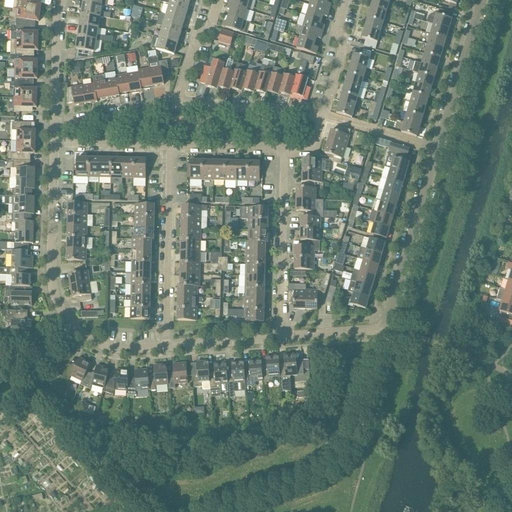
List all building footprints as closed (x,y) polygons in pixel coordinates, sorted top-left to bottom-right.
[(40,13),(42,3),(35,2),(35,0),(14,0),(13,8),(18,9),(40,13)] [(164,0),(164,2),(170,4),(188,10),(190,0),(164,0)] [(247,10),(250,0),(233,0),(233,1),(231,0),(230,0),(229,5),(247,10)] [(311,0),(310,5),(329,11),(331,4),(327,3),(327,0),(311,0)] [(373,0),(371,8),(386,13),(389,3),(378,0),(373,0)] [(440,0),(451,3),(449,9),(455,10),(457,0),(440,0)] [(81,14),(100,17),(110,19),(111,14),(101,12),(102,6),(76,2),(76,6),(82,7),(81,14)] [(166,15),(185,21),(188,10),(170,4),(166,15)] [(132,16),(141,18),(144,8),(135,5),(132,16)] [(247,10),(229,5),(227,10),(230,10),(228,16),(244,21),(251,23),(244,21),(247,10)] [(278,7),(273,6),(269,5),(267,10),(276,13),(278,7)] [(329,11),(310,5),(307,16),(322,20),(323,16),(327,17),(329,11)] [(368,18),(383,23),(386,13),(371,8),(368,18)] [(40,13),(18,9),(16,18),(16,26),(22,27),(22,25),(34,27),(35,27),(35,21),(39,22),(40,13)] [(433,25),(449,29),(452,19),(454,14),(441,10),(439,15),(436,15),(436,14),(435,14),(434,14),(433,14),(432,14),(431,14),(430,15),(429,15),(429,16),(428,16),(428,17),(426,22),(433,25)] [(80,26),(99,29),(100,17),(81,14),(80,26)] [(323,33),(325,26),(321,25),(322,20),(307,16),(301,14),(298,25),(303,27),(323,33)] [(185,21),(166,15),(163,27),(181,32),(185,21)] [(248,34),(251,23),(244,21),(228,16),(227,22),(224,22),(222,27),(248,34)] [(381,33),(383,23),(368,18),(365,28),(381,33)] [(278,31),(282,32),(286,22),(277,19),(274,30),(278,31)] [(431,34),(446,39),(449,29),(433,25),(431,34)] [(22,32),(22,27),(16,26),(11,26),(11,41),(38,41),(38,32),(22,32)] [(99,29),(80,26),(78,38),(97,41),(112,43),(113,38),(98,35),(99,29)] [(178,44),(181,32),(163,27),(160,38),(178,44)] [(323,33),(303,27),(300,38),(315,42),(317,38),(321,39),(323,33)] [(381,33),(365,28),(362,38),(371,41),(378,43),(381,33)] [(222,30),(220,36),(232,39),(234,33),(222,30)] [(428,44),(443,49),(446,39),(431,34),(428,44)] [(154,36),(150,48),(174,55),(178,44),(160,38),(154,36)] [(231,45),(232,39),(220,36),(218,42),(231,45)] [(95,52),(97,41),(78,38),(76,50),(79,50),(77,60),(76,60),(75,60),(75,61),(77,61),(93,58),(94,52),(95,52)] [(314,46),(315,42),(300,38),(297,49),(316,55),(318,48),(314,46)] [(267,50),(269,44),(257,40),(255,46),(267,50)] [(38,51),(38,41),(11,41),(10,55),(22,55),(22,50),(38,51)] [(280,47),(269,44),(267,50),(278,53),(280,47)] [(440,59),(443,49),(428,44),(425,54),(440,59)] [(130,66),(137,65),(135,53),(128,54),(130,66)] [(296,78),(291,94),(292,94),(291,97),(299,99),(300,94),(304,95),(302,99),(307,101),(311,88),(306,87),(308,79),(303,77),(307,62),(313,64),(315,57),(303,54),(301,60),(296,76),(296,78)] [(351,64),(366,69),(369,58),(354,54),(351,64)] [(437,68),(440,59),(425,54),(422,64),(437,68)] [(15,55),(15,69),(38,70),(38,61),(25,60),(25,55),(22,55),(10,55),(15,55)] [(148,58),(150,69),(153,87),(164,85),(163,76),(169,75),(167,61),(158,62),(157,57),(148,58)] [(226,60),(225,64),(223,69),(223,72),(218,87),(218,88),(226,90),(227,88),(230,88),(235,73),(235,70),(237,64),(226,60)] [(205,66),(200,83),(206,84),(205,86),(218,90),(218,88),(218,87),(223,72),(223,69),(225,64),(222,63),(215,61),(213,61),(211,68),(205,66)] [(80,73),(78,62),(71,63),(73,74),(80,73)] [(437,68),(422,64),(415,62),(412,72),(419,74),(434,78),(437,68)] [(235,73),(230,88),(239,91),(239,89),(243,90),(242,89),(247,74),(248,71),(249,66),(249,67),(237,64),(235,70),(235,73)] [(243,90),(251,92),(251,90),(255,91),(259,75),(260,72),(261,68),(262,65),(257,64),(256,67),(249,66),(248,71),(247,74),(242,89),(243,90)] [(351,64),(348,74),(364,78),(366,69),(351,64)] [(255,91),(263,93),(264,91),(267,92),(272,76),(271,76),(272,73),(274,67),(268,66),(267,70),(261,68),(260,72),(259,75),(255,91)] [(267,92),(275,94),(276,92),(279,93),(284,77),(284,74),(285,71),(274,67),(272,73),(271,76),(272,76),(267,92)] [(38,70),(15,69),(15,84),(28,84),(28,79),(37,79),(38,70)] [(150,69),(138,71),(138,73),(139,73),(142,90),(143,90),(150,89),(150,87),(153,87),(150,69)] [(131,94),(139,93),(139,91),(142,90),(139,73),(138,73),(127,74),(131,92),(131,94)] [(120,96),(128,95),(128,93),(131,92),(127,74),(116,76),(116,78),(117,78),(119,94),(120,96)] [(291,94),(296,78),(284,74),(284,77),(279,93),(287,95),(288,93),(291,94)] [(348,74),(345,84),(361,88),(364,78),(348,74)] [(416,83),(432,88),(434,78),(419,74),(416,83)] [(108,98),(105,80),(104,75),(93,77),(94,82),(94,84),(97,100),(108,98)] [(119,94),(117,78),(116,78),(105,80),(108,98),(109,100),(115,99),(115,97),(120,96),(119,94)] [(429,98),(432,88),(416,83),(410,82),(407,91),(413,93),(429,98)] [(28,84),(15,84),(14,98),(37,98),(37,89),(31,89),(31,84),(28,84)] [(83,86),(86,104),(98,102),(97,100),(94,84),(83,86)] [(345,84),(342,93),(358,98),(361,88),(345,84)] [(86,104),(83,86),(65,89),(65,104),(74,103),(74,106),(86,104)] [(358,98),(342,93),(339,103),(355,108),(358,98)] [(410,103),(426,108),(429,98),(413,93),(410,103)] [(37,108),(37,98),(14,98),(14,112),(20,112),(20,107),(37,108)] [(355,108),(339,103),(336,113),(352,118),(355,108)] [(426,108),(410,103),(407,113),(423,117),(426,108)] [(420,127),(423,117),(407,113),(404,123),(420,127)] [(17,130),(17,142),(36,142),(36,130),(31,130),(31,123),(21,122),(12,122),(12,130),(17,130)] [(417,137),(420,127),(404,123),(401,133),(417,137)] [(328,142),(346,147),(347,145),(350,136),(349,136),(351,130),(339,126),(337,132),(331,130),(328,142)] [(36,142),(17,142),(11,142),(11,153),(12,153),(12,161),(13,161),(30,161),(31,153),(36,154),(36,142)] [(343,159),(346,147),(328,142),(325,153),(330,155),(329,161),(338,163),(341,164),(342,159),(343,159)] [(392,143),(389,151),(390,151),(388,156),(385,167),(391,169),(406,173),(410,162),(411,157),(407,156),(409,149),(392,143)] [(88,177),(89,158),(77,158),(76,177),(88,177)] [(89,158),(88,177),(100,178),(100,158),(89,158)] [(111,178),(112,159),(100,158),(100,178),(111,178)] [(122,178),(123,159),(112,159),(111,178),(122,178)] [(134,178),(134,159),(123,159),(122,178),(134,178)] [(134,159),(134,178),(146,179),(146,160),(134,159)] [(303,159),(303,171),(322,171),(322,159),(303,159)] [(35,179),(35,168),(31,168),(31,161),(30,161),(13,161),(13,168),(11,168),(11,179),(35,179)] [(202,180),(203,161),(191,161),(190,180),(202,180)] [(214,161),(203,161),(202,180),(214,180),(214,161)] [(225,181),(225,162),(214,161),(214,180),(225,181)] [(225,187),(236,187),(236,181),(237,162),(225,162),(225,181),(225,187)] [(248,181),(248,162),(237,162),(236,181),(248,181)] [(248,162),(248,181),(260,181),(260,162),(248,162)] [(403,184),(406,173),(391,169),(388,180),(403,184)] [(303,183),(315,183),(322,183),(322,171),(303,171),(302,183),(303,183)] [(10,189),(13,189),(13,197),(30,197),(30,190),(35,190),(35,179),(11,179),(10,179),(10,189)] [(400,195),(403,184),(388,180),(384,191),(400,195)] [(315,183),(303,183),(303,188),(297,188),(296,200),(316,200),(316,188),(315,188),(315,183)] [(381,202),(396,206),(400,195),(384,191),(381,202)] [(190,203),(202,203),(202,198),(202,195),(190,195),(190,203)] [(0,196),(0,204),(13,205),(13,215),(30,215),(34,215),(35,197),(30,197),(13,197),(0,196)] [(316,200),(296,200),(296,212),(302,212),(302,217),(315,217),(315,212),(316,200)] [(393,217),(396,206),(381,202),(378,212),(393,217)] [(68,215),(87,215),(88,204),(68,203),(68,215)] [(135,216),(154,217),(154,205),(135,204),(135,216)] [(182,217),(201,218),(201,211),(207,212),(207,206),(182,206),(182,217)] [(249,219),(268,220),(268,208),(249,207),(249,219)] [(375,223),(390,228),(393,217),(378,212),(372,211),(370,217),(376,219),(375,223)] [(16,233),(34,233),(34,222),(29,222),(30,215),(13,215),(12,215),(12,222),(16,223),(16,233)] [(68,226),(87,227),(87,215),(68,215),(68,226)] [(135,216),(135,228),(154,228),(154,217),(135,216)] [(182,217),(182,229),(201,229),(201,218),(182,217)] [(301,229),(320,229),(321,217),(315,217),(302,217),(301,229)] [(268,231),(268,220),(249,219),(249,231),(268,231)] [(390,228),(375,223),(371,235),(387,239),(390,228)] [(68,238),(77,238),(87,238),(87,227),(68,226),(68,238)] [(154,240),(154,228),(135,228),(135,239),(133,239),(154,240)] [(201,241),(201,229),(182,229),(181,240),(201,241)] [(320,229),(301,229),(301,241),(307,241),(314,241),(320,241),(320,229)] [(268,231),(249,231),(248,242),(246,242),(268,243),(268,231)] [(34,233),(16,233),(15,243),(0,242),(0,250),(6,251),(11,251),(29,251),(29,244),(33,244),(34,233)] [(87,238),(77,238),(68,238),(67,249),(77,249),(86,249),(87,238)] [(370,238),(367,250),(382,254),(385,243),(370,238)] [(133,239),(132,251),(151,251),(152,240),(154,240),(133,239)] [(181,240),(181,252),(185,252),(200,252),(201,241),(181,240)] [(307,241),(301,241),(301,246),(295,246),(295,258),(314,259),(314,252),(320,252),(320,241),(314,241),(307,241)] [(246,242),(246,253),(265,254),(266,243),(268,243),(246,242)] [(367,250),(361,248),(358,259),(379,265),(382,254),(367,250)] [(86,249),(77,249),(67,249),(67,261),(73,261),(74,268),(86,266),(86,261),(86,249)] [(29,251),(11,251),(6,251),(6,255),(12,255),(12,269),(29,269),(33,269),(33,260),(27,259),(28,251),(29,251)] [(151,262),(151,251),(132,251),(132,262),(151,262)] [(200,252),(185,252),(181,252),(181,263),(200,264),(200,252)] [(265,254),(246,253),(246,265),(265,265),(265,254)] [(314,259),(295,258),(295,270),(314,270),(314,259)] [(376,276),(379,265),(358,259),(354,270),(360,271),(376,276)] [(132,273),(151,274),(151,262),(132,262),(132,273)] [(181,275),(200,275),(200,264),(181,263),(181,275)] [(342,266),(335,264),(334,270),(342,273),(344,267),(342,266)] [(246,276),(265,277),(265,265),(246,265),(246,276)] [(69,274),(71,286),(90,283),(88,271),(87,271),(86,266),(74,268),(75,273),(69,274)] [(29,275),(29,269),(12,269),(0,268),(0,275),(6,275),(6,287),(23,287),(30,287),(31,275),(29,275)] [(360,271),(359,276),(354,275),(353,275),(351,281),(372,287),(376,276),(360,271)] [(150,285),(151,274),(132,273),(131,285),(150,285)] [(178,286),(199,286),(200,275),(181,275),(180,286),(178,286)] [(264,288),(265,277),(246,276),(245,288),(264,288)] [(351,281),(348,292),(354,293),(369,298),(372,287),(351,281)] [(90,283),(71,286),(73,298),(78,297),(79,303),(92,301),(91,295),(92,295),(90,283)] [(131,285),(131,296),(150,297),(150,285),(131,285)] [(199,286),(178,286),(178,297),(197,298),(197,287),(199,287),(199,286)] [(306,291),(305,310),(317,310),(318,299),(324,299),(327,286),(317,286),(317,291),(306,291)] [(336,288),(335,288),(330,286),(326,302),(332,303),(336,288)] [(23,293),(23,287),(6,287),(6,294),(9,298),(9,303),(12,303),(12,306),(32,306),(32,293),(23,293)] [(264,300),(264,288),(245,288),(245,294),(239,294),(239,299),(245,299),(264,300)] [(511,292),(506,290),(500,289),(497,299),(502,301),(511,303),(511,292)] [(294,309),(305,310),(306,291),(304,291),(294,290),(294,291),(288,291),(288,303),(294,303),(294,309)] [(369,298),(354,293),(352,298),(344,298),(344,310),(354,309),(355,306),(366,309),(369,298)] [(124,301),(124,307),(131,308),(150,308),(150,297),(131,296),(126,296),(126,301),(124,301)] [(197,298),(178,297),(178,309),(197,309),(197,304),(202,304),(203,298),(197,298)] [(245,310),(264,311),(264,300),(245,299),(245,310)] [(511,303),(502,301),(499,311),(501,312),(498,323),(511,327),(511,303)] [(150,308),(131,308),(131,319),(150,320),(150,308)] [(196,321),(197,309),(178,309),(177,321),(196,321)] [(2,310),(1,314),(3,314),(3,317),(7,317),(7,321),(12,321),(12,336),(31,336),(32,321),(28,321),(28,311),(26,311),(8,311),(2,310)] [(264,323),(264,311),(245,310),(244,322),(264,323)] [(279,369),(280,377),(281,392),(292,391),(290,376),(298,375),(297,364),(296,354),(284,355),(285,368),(279,369)] [(262,370),(263,381),(263,382),(273,381),(273,377),(280,377),(279,369),(278,356),(266,357),(267,370),(262,370)] [(82,382),(87,372),(91,363),(79,358),(75,366),(74,367),(69,364),(58,375),(67,379),(69,380),(71,376),(82,382)] [(244,375),(246,387),(256,386),(256,382),(263,381),(262,370),(261,360),(249,361),(250,374),(245,375),(244,375)] [(203,390),(210,389),(209,377),(210,377),(208,361),(196,362),(197,375),(192,376),(193,388),(203,387),(203,390)] [(227,376),(228,392),(234,392),(246,391),(246,387),(244,375),(245,375),(244,361),(232,362),(233,375),(227,376)] [(168,375),(168,385),(169,389),(176,388),(175,384),(188,383),(187,373),(186,363),(173,364),(174,373),(173,374),(168,375)] [(220,393),(228,392),(227,376),(226,363),(214,364),(215,377),(210,377),(209,377),(210,389),(220,389),(220,393)] [(148,376),(149,390),(149,391),(156,390),(156,386),(168,385),(168,375),(167,365),(154,366),(154,375),(154,376),(149,376),(148,376)] [(87,372),(82,382),(80,385),(90,390),(92,385),(104,389),(107,378),(109,371),(110,369),(97,366),(94,375),(87,372)] [(115,390),(127,391),(128,380),(129,371),(115,370),(116,379),(115,379),(108,378),(109,371),(107,378),(104,389),(103,392),(114,395),(115,390)] [(137,391),(149,390),(148,376),(148,370),(135,371),(135,380),(135,381),(128,380),(127,391),(127,395),(137,395),(137,391)] [(96,408),(85,404),(82,412),(91,415),(93,415),(96,408)]
